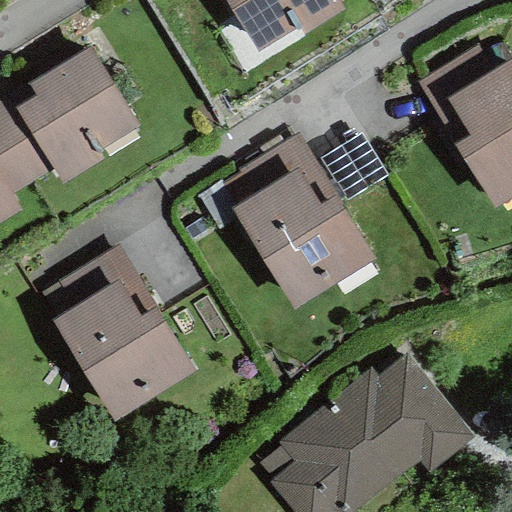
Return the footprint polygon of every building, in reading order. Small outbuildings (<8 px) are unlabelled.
[(216,0),(256,66),(295,43),(300,51),(343,26),(333,9),(347,0),(216,0)] [(446,100),(492,71),(476,46),(418,83),(456,144),(469,136),(446,100)] [(138,126),(89,47),(28,85),(35,97),(13,110),(51,169),(61,184),(103,158),(98,151),(138,126)] [(511,58),(492,71),(446,100),(469,136),(456,144),(454,146),(494,209),(511,197),(511,58)] [(13,110),(4,96),(0,99),(0,223),(22,209),(12,194),(51,169),(13,110)] [(374,260),(298,133),(238,168),(241,172),(217,186),(291,309),(374,260)] [(117,246),(36,295),(114,423),(195,374),(117,246)] [(472,440),(406,354),(376,377),(370,370),(275,442),(279,447),(259,463),(272,480),(269,482),(291,511),(332,511),(333,511),(332,511),(353,511),(418,463),(427,474),(472,440)]
